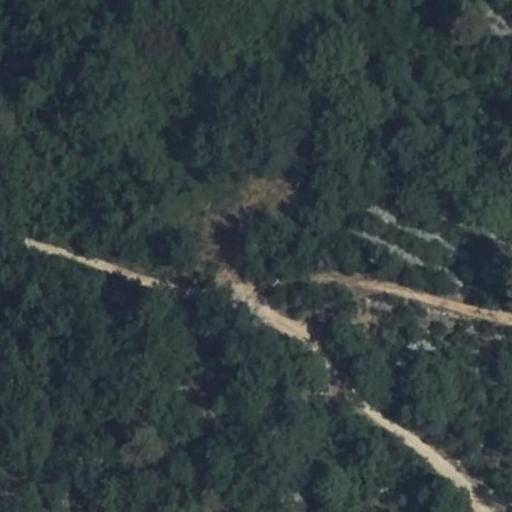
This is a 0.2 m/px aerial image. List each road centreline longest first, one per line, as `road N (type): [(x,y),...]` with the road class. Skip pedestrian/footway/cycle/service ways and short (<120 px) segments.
road 1 (track): [(0,229),(261,309),(478,490),(488,511)]
road 2 (track): [(201,289),(321,279),(511,324)]
